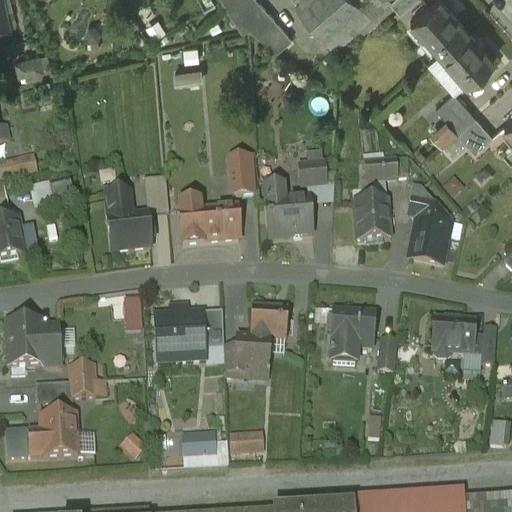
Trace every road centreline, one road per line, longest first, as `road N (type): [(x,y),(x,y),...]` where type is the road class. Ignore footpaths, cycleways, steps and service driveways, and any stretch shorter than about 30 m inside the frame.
road 1 (residential): [(511,307),(323,274),(217,273),(0,298)]
road 2 (residential): [(0,497),(511,467)]
